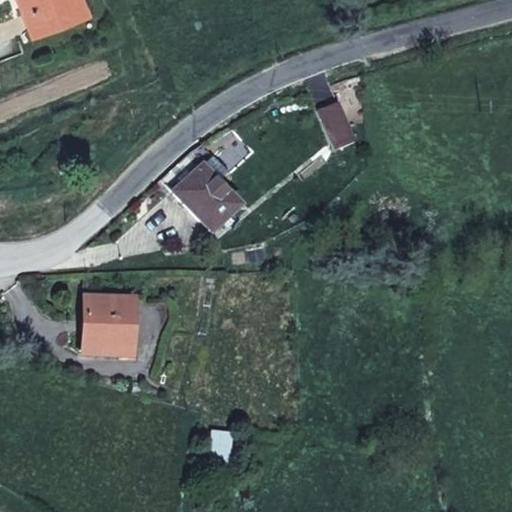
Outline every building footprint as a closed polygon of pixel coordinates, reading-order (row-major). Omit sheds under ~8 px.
[(85,14),(79,0),(16,0),(30,35),(85,14)] [(354,144),(338,104),(316,113),(332,153),(354,144)] [(73,160),(60,148),(44,167),(56,178),(73,160)] [(239,208),(218,184),(228,175),(212,157),(173,193),(211,234),(239,208)] [(83,298),(80,354),(128,357),(131,301),(83,298)] [(210,431),(206,474),(227,476),(232,433),(210,431)]
